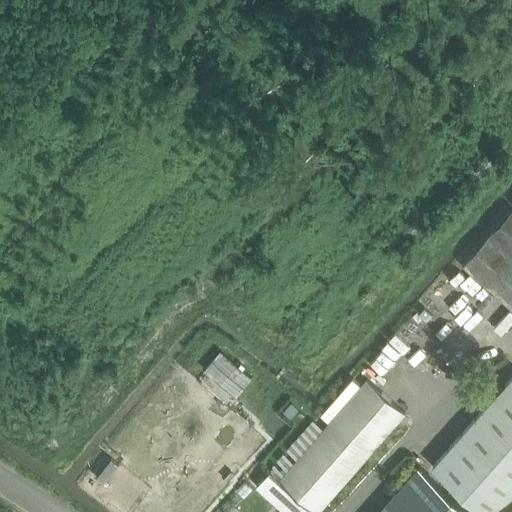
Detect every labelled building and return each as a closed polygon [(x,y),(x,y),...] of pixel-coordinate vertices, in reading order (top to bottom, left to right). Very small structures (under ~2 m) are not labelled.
[(511,209),(462,266),(511,309),(511,209)] [(484,511),(499,511),(511,497),(511,379),(436,469),(484,511)] [(314,511),(318,511),(405,413),(368,380),(279,480),(314,511)] [(471,511),(419,466),(377,511),(471,511)] [(511,511),(511,500),(501,511),(511,511)]
